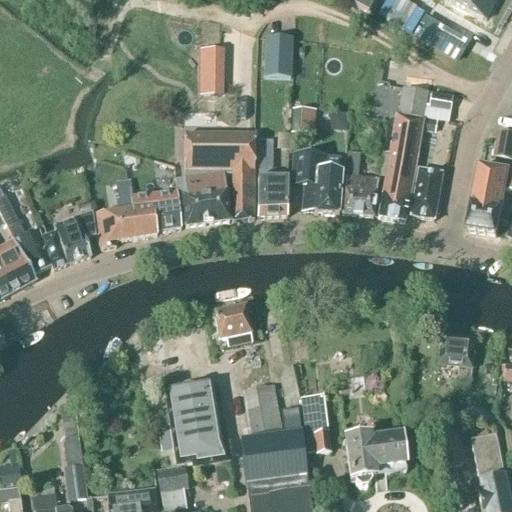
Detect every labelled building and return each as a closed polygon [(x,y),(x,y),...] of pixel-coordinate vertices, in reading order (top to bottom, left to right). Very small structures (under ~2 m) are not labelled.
[(354,0),(351,6),(350,7),(371,19),(372,17),(381,0),(354,0)] [(447,0),(487,21),(498,0),(447,0)] [(426,19),(415,40),(457,65),(469,44),(426,19)] [(264,41),(263,81),(289,82),(290,42),(264,41)] [(401,94),(397,118),(422,122),(423,113),(426,97),(401,93),(401,94)] [(450,114),(450,113),(452,101),(430,98),(428,111),(450,114)] [(314,138),(316,115),(293,113),(291,137),(314,138)] [(385,180),(377,222),(404,226),(422,125),(397,120),(395,120),(389,156),(381,155),(377,178),(385,180)] [(511,137),(498,135),(493,161),(511,164),(511,137)] [(174,192),(175,204),(181,203),(185,232),(228,226),(225,196),(224,196),(222,178),(230,178),(232,226),(254,223),(253,139),(183,138),(183,183),(174,184),(175,192),(174,192)] [(257,223),(286,221),(287,184),(271,183),(271,145),(257,145),(258,183),(257,183),(257,223)] [(372,221),(376,184),(357,182),(359,158),(347,156),(345,181),(341,219),(372,221)] [(338,219),(341,176),(338,176),(339,162),(292,158),(290,185),(303,185),(302,216),(313,217),(313,218),(338,219)] [(509,176),(508,176),(479,170),(466,235),(496,240),(499,222),(501,212),(505,193),(509,176)] [(433,225),(441,177),(417,173),(409,221),(433,225)] [(118,202),(129,200),(126,184),(115,186),(118,202)] [(180,233),(175,204),(174,192),(162,194),(160,197),(128,202),(130,214),(135,244),(156,240),(156,236),(180,233)] [(32,279),(49,270),(38,238),(25,241),(4,200),(0,202),(0,220),(13,244),(12,245),(32,279)] [(114,247),(135,244),(130,214),(128,202),(116,203),(118,216),(91,220),(96,240),(95,241),(100,255),(115,251),(114,247)] [(501,212),(499,222),(508,225),(511,216),(501,212)] [(96,240),(91,220),(91,217),(75,222),(76,225),(54,233),(56,237),(46,241),(42,231),(37,233),(40,243),(41,243),(53,275),(66,270),(90,262),(84,243),(95,241),(96,240)] [(32,279),(12,245),(0,251),(0,273),(13,297),(35,285),(32,279)] [(0,304),(13,297),(0,273),(0,304)] [(252,346),(244,311),(213,317),(219,345),(226,343),(228,351),(252,346)] [(468,388),(473,343),(440,339),(436,369),(458,371),(457,387),(468,388)] [(493,367),(484,367),(484,379),(493,379),(493,367)] [(511,387),(511,371),(504,370),(502,385),(511,387)] [(193,472),(228,466),(221,445),(211,388),(163,395),(176,470),(192,467),(193,472)] [(251,440),(281,434),(272,390),(242,396),(251,440)] [(322,399),(299,403),(307,456),(316,455),(317,458),(330,456),(322,399)] [(450,425),(450,405),(418,405),(418,425),(450,425)] [(280,415),(283,438),(300,436),(296,412),(280,415)] [(440,472),(465,468),(457,434),(433,439),(440,472)] [(283,438),(239,444),(242,464),(245,488),(305,480),(300,436),(283,438)] [(509,511),(494,440),(470,445),(481,497),(477,498),(479,511),(509,511)] [(404,478),(400,444),(370,448),(369,444),(345,447),(351,487),(354,487),(355,490),(359,494),(366,493),(370,488),(369,485),(385,483),(384,480),(404,478)] [(78,445),(62,447),(65,473),(63,473),(64,481),(67,504),(72,503),(73,503),(76,503),(85,502),(82,479),(81,471),(78,445)] [(0,466),(0,469),(2,485),(21,482),(18,464),(0,466)] [(162,511),(186,511),(184,493),(187,493),(184,473),(157,477),(162,511)] [(310,511),(305,480),(245,488),(248,511),(310,511)] [(53,491),(41,493),(42,496),(42,502),(43,511),(65,511),(61,511),(55,511),(54,501),(53,491)] [(19,511),(17,493),(0,494),(0,506),(8,506),(8,511),(19,511)] [(156,511),(154,494),(107,500),(108,511),(156,511)] [(43,511),(42,502),(31,504),(31,511),(43,511)]
